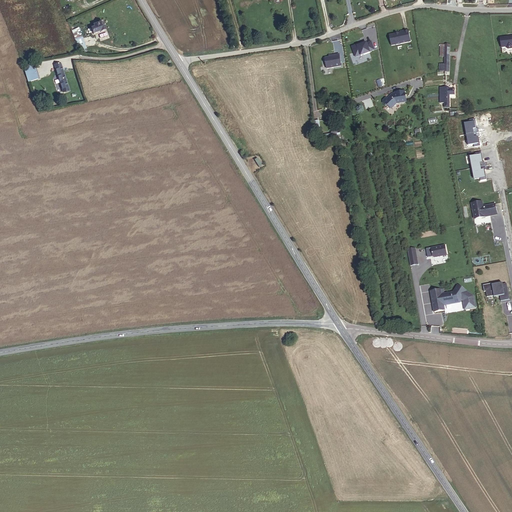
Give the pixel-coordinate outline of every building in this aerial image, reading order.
[(97,34),(106,31),(101,19),(92,22),(92,23),(90,25),(93,34),(96,33),(97,34)] [(87,49),(79,28),(72,31),(79,51),(87,49)] [(412,43),(409,31),(404,32),(404,30),(396,32),(396,34),(389,35),(392,47),(412,43)] [(511,38),(502,40),(503,50),(508,49),(508,50),(510,51),(511,50),(511,38)] [(360,44),(352,47),(356,59),(361,57),(362,58),(372,55),(371,53),(376,51),(372,42),(361,46),(360,44)] [(341,67),(340,54),(329,56),(329,58),(325,59),(326,69),(341,67)] [(55,66),(57,71),(63,92),(69,90),(63,70),(60,64),(55,66)] [(24,68),(29,83),(38,80),(34,65),(24,68)] [(408,104),(406,92),(395,93),(395,94),(392,95),(388,99),(386,99),(384,101),(383,103),(386,107),(389,107),(393,111),(398,105),(408,104)] [(400,189),(403,178),(395,176),(395,178),(389,177),(385,179),(382,178),(379,180),(378,182),(379,185),(382,186),(384,190),(391,187),(400,189)] [(483,201),(471,203),(474,221),(500,217),(497,204),(484,206),(483,201)] [(448,257),(446,247),(432,250),(434,260),(448,257)] [(418,267),(416,255),(408,256),(411,268),(418,267)] [(511,300),(507,284),(503,285),(503,284),(494,286),(493,284),(483,285),(485,293),(487,292),(488,298),(496,297),(496,299),(501,298),(501,302),(511,300)] [(477,309),(474,297),(458,286),(454,294),(442,296),(441,291),(430,293),(434,314),(445,312),(444,307),(461,304),(461,302),(463,302),(465,311),(477,309)]
